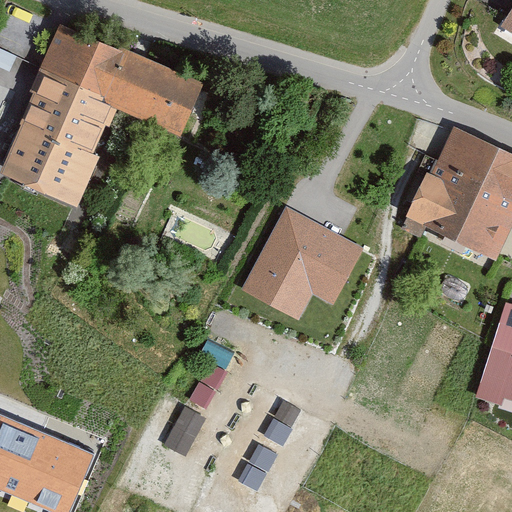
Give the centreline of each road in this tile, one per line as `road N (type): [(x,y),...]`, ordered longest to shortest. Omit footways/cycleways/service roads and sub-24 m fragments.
road 1 (tertiary): [(78,0),(395,95)]
road 2 (tertiary): [(395,95),(511,137)]
